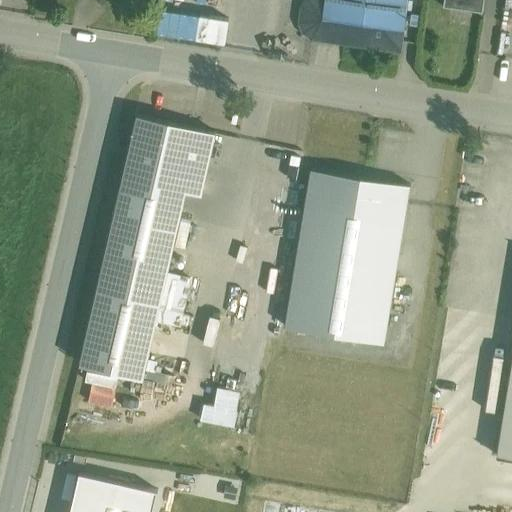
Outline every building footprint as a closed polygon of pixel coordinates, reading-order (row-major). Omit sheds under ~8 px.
[(216,0),(160,0),(159,13),(214,19),(216,0)] [(407,0),(307,0),(303,6),(301,21),(305,31),(313,36),(400,49),(403,29),(407,0)] [(484,0),(443,0),(443,5),(483,11),(484,0)] [(511,17),(498,17),(497,54),(511,54),(511,17)] [(202,125),(140,111),(83,353),(144,368),(189,181),(200,183),(213,128),(202,125)] [(411,182),(311,166),(287,322),(387,338),(411,182)] [(511,345),(497,440),(511,442),(511,345)] [(214,383),(210,401),(200,399),(197,416),(230,424),(238,388),(214,383)] [(152,511),(158,488),(79,470),(68,511),(152,511)]
